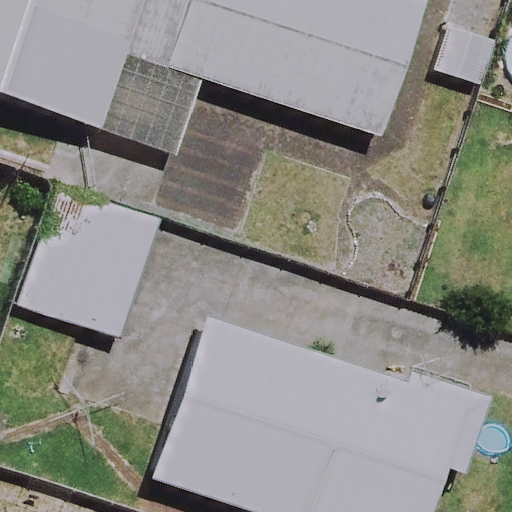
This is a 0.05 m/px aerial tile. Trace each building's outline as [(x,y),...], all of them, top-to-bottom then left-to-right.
[(123,0),(0,0),(0,16),(106,52),(123,0)] [(416,0),(303,0),(405,34),(416,0)] [(147,228),(49,198),(14,312),(112,342),(147,228)] [(492,292),(210,208),(161,372),(419,449),(448,354),(471,361),(492,292)] [(281,511),(34,434),(9,511),(281,511)]
